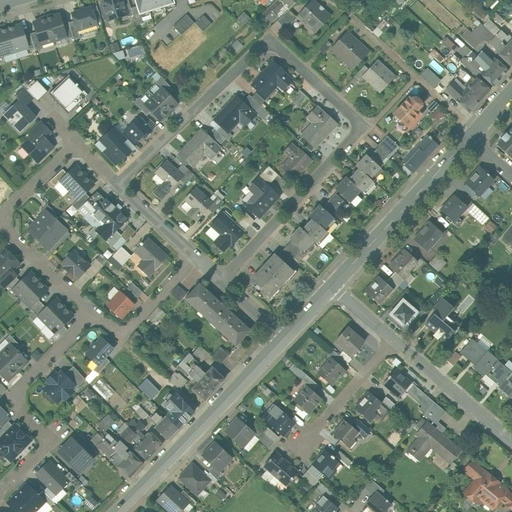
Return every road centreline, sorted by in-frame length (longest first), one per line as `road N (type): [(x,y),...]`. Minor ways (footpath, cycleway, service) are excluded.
road 1 (residential): [(221,281),(351,142),(357,129),(346,108),(276,44),(258,48),(118,183)]
road 2 (secondary): [(116,511),(284,338)]
road 3 (residential): [(74,143),(7,210),(6,231),(95,316)]
road 4 (residential): [(95,316),(20,388),(20,409),(44,434),(44,447),(0,492)]
road 5 (secondary): [(331,287),(468,138)]
road 6 (residential): [(393,340),(511,441)]
road 7 (residential): [(393,340),(302,446)]
road 8 (residential): [(95,316),(113,331),(132,326),(194,255)]
